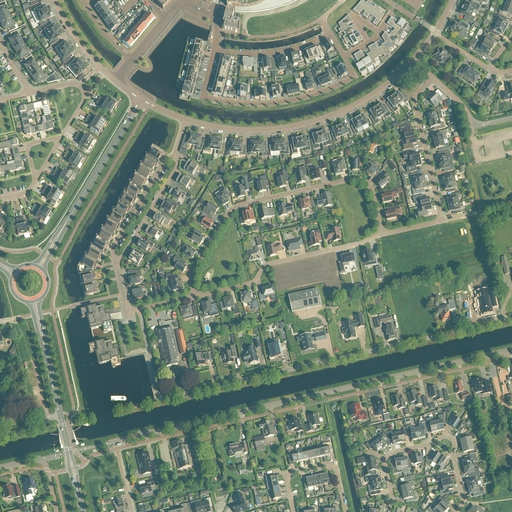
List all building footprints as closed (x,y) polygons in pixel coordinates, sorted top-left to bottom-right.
[(235,10),(235,14),(236,14),(238,15),(240,15),(246,15),(251,14),(258,14),(266,13),(272,12),(280,10),(285,8),(291,6),(298,2),(302,0),(154,0),(156,2),(163,10),(172,0),(201,0),(206,3),(207,0),(227,0),(227,7),(235,7),(235,10)] [(332,5),(327,0),(323,0),(322,1),(327,8),(331,5),(332,5)] [(327,8),(322,1),(318,4),(323,12),(322,12),(327,8)] [(362,17),(363,17),(371,3),(368,1),(366,4),(362,1),(359,5),(356,9),(353,12),(358,15),(362,10),(365,12),(362,17)] [(103,2),(95,9),(98,13),(107,7),(103,2)] [(371,3),(363,17),(366,19),(369,15),(373,17),(378,9),(375,7),(374,9),(370,6),(372,4),(371,3)] [(463,8),(462,9),(473,14),(474,10),(478,12),(480,6),(473,3),(472,6),(465,3),(465,4),(464,4),(463,7),(463,8)] [(323,12),(318,4),(313,7),(318,15),(323,12)] [(34,12),(36,18),(47,13),(46,10),(47,10),(45,7),(44,7),(39,9),(38,6),(29,10),(31,13),(34,12)] [(107,7),(98,13),(101,18),(110,12),(107,7)] [(318,15),(313,7),(309,10),(313,18),(317,15),(318,15)] [(511,15),(511,9),(504,7),(504,8),(503,10),(503,11),(503,12),(503,13),(500,12),(499,15),(506,17),(507,15),(511,16),(511,15)] [(378,9),(373,17),(376,20),(373,25),(377,27),(384,16),(380,13),(381,11),(378,9)] [(473,14),(462,9),(462,10),(461,10),(460,13),(460,14),(460,15),(467,18),(465,21),(472,24),(475,18),(471,17),(473,14)] [(313,18),(309,10),(304,13),(307,21),(313,18)] [(0,14),(0,20),(9,17),(7,11),(0,14)] [(113,17),(110,12),(101,18),(105,23),(113,17)] [(142,17),(151,24),(154,20),(146,12),(142,17)] [(239,34),(240,23),(240,15),(238,15),(237,22),(235,22),(236,14),(235,14),(234,14),(226,12),(225,19),(223,24),(224,24),(222,30),(239,34)] [(47,13),(36,18),(39,23),(38,24),(40,27),(46,24),(45,21),(50,18),(49,18),(50,17),(49,15),(48,15),(47,13)] [(307,21),(304,13),(298,16),(301,23),(307,21)] [(498,22),(496,26),(506,30),(508,24),(502,21),(504,18),(497,15),(495,20),(498,22)] [(301,23),(298,16),(293,18),(292,17),(295,27),(295,26),(296,26),(300,24),(301,23),(301,24),(301,23)] [(338,31),(340,34),(354,26),(349,28),(347,25),(352,22),(348,16),(342,22),(338,25),(341,29),(338,31)] [(0,20),(0,22),(1,26),(11,22),(9,17),(0,20)] [(117,21),(113,17),(105,23),(108,27),(117,21)] [(151,24),(142,17),(144,18),(140,22),(147,28),(151,24)] [(295,27),(292,17),(286,19),(289,29),(289,28),(290,28),(294,27),(295,26),(295,27)] [(391,18),(389,21),(404,31),(408,25),(401,20),(399,23),(391,18)] [(289,29),(286,19),(280,21),(282,30),(283,30),(287,29),(288,29),(289,29)] [(117,21),(108,27),(111,32),(120,26),(117,21)] [(392,33),(401,39),(401,38),(404,34),(403,33),(404,31),(389,21),(387,25),(395,30),(393,33),(392,33)] [(13,27),(11,22),(1,26),(3,29),(4,29),(5,31),(8,30),(9,33),(16,29),(14,26),(13,27)] [(136,26),(144,32),(147,28),(140,22),(137,26),(136,26)] [(466,34),(470,28),(464,24),(461,23),(460,23),(460,24),(459,26),(454,23),(451,29),(452,30),(451,31),(455,34),(456,32),(460,35),(464,37),(466,34)] [(44,31),(47,37),(57,31),(55,29),(56,28),(55,25),(54,26),(54,25),(49,28),(47,25),(39,30),(41,33),(44,31)] [(144,32),(136,26),(133,30),(140,36),(144,32)] [(354,26),(340,34),(341,34),(343,33),(345,37),(343,38),(345,41),(344,41),(344,42),(354,36),(352,32),(357,30),(354,26)] [(506,30),(496,26),(495,29),(491,28),(489,33),(495,36),(497,34),(503,36),(506,30)] [(128,33),(137,41),(140,36),(133,30),(129,34),(128,33)] [(9,41),(11,45),(20,40),(17,35),(18,34),(17,31),(10,35),(12,37),(9,39),(10,41),(9,41)] [(57,31),(47,37),(50,42),(48,43),(50,47),(57,42),(55,39),(60,37),(60,36),(61,35),(59,33),(58,33),(57,31)] [(137,41),(128,33),(125,37),(133,45),(137,41)] [(385,33),(383,37),(395,45),(396,45),(394,44),(397,41),(399,42),(401,39),(392,33),(389,36),(385,33)] [(485,41),(483,45),(492,50),(494,46),(495,46),(496,44),(495,43),(494,44),(490,41),(491,38),(485,34),(482,40),(485,41)] [(354,36),(344,42),(346,45),(349,43),(352,47),(363,41),(361,37),(356,40),(354,36)] [(133,45),(125,37),(121,42),(130,49),(133,45)] [(385,44),(382,46),(388,56),(391,54),(389,51),(394,48),(395,45),(383,37),(382,38),(385,44)] [(11,45),(14,50),(23,45),(20,40),(11,45)] [(203,47),(204,44),(196,42),(194,41),(193,47),(207,50),(207,48),(203,47)] [(329,41),(322,44),(326,50),(323,51),(326,57),(328,56),(329,56),(327,53),(333,50),(329,41)] [(55,50),(59,55),(68,48),(67,46),(68,46),(66,43),(65,44),(65,43),(60,46),(58,44),(52,48),(54,51),(55,50)] [(372,46),(379,58),(379,57),(383,55),(384,58),(387,56),(388,56),(382,46),(381,46),(382,47),(379,49),(376,44),(372,46)] [(14,50),(16,55),(25,50),(23,45),(14,50)] [(492,50),(483,45),(481,48),(478,46),(475,51),(481,55),(483,52),(488,55),(487,55),(489,56),(491,54),(490,53),(492,50)] [(371,53),(367,56),(373,66),(373,65),(376,63),(375,60),(379,58),(372,46),(368,48),(371,53)] [(325,57),(322,51),(319,52),(317,47),(310,49),(315,60),(315,59),(320,57),(321,59),(325,57)] [(68,48),(59,55),(63,60),(61,62),(63,65),(70,60),(68,57),(72,54),(72,53),(73,52),(71,50),(70,51),(68,48)] [(315,60),(310,49),(304,52),(307,57),(304,58),(307,66),(310,64),(309,62),(315,60)] [(23,58),(25,61),(31,57),(30,54),(28,55),(25,50),(16,55),(19,58),(20,58),(21,59),(23,58)] [(433,57),(432,58),(434,58),(432,61),(436,64),(438,62),(442,65),(444,62),(447,65),(452,58),(447,54),(442,50),(440,53),(437,51),(436,54),(435,54),(433,56),(433,57)] [(201,57),(201,54),(191,52),(190,57),(204,61),(205,58),(201,57)] [(361,52),(357,54),(367,70),(373,66),(367,56),(368,58),(366,60),(361,52)] [(298,54),(291,56),(293,65),(298,64),(299,67),(305,65),(303,59),(300,60),(298,54)] [(367,70),(357,54),(354,56),(359,65),(355,67),(360,74),(367,70)] [(24,67),(27,71),(35,65),(32,60),(33,59),(31,57),(25,61),(27,63),(24,65),(25,67),(24,67)] [(290,71),(289,64),(286,65),(284,57),(280,58),(280,59),(277,60),(280,71),(286,70),(287,72),(290,71)] [(223,58),(221,58),(220,63),(231,66),(232,61),(233,61),(233,60),(231,60),(223,58)] [(254,65),(254,60),(248,60),(243,59),(243,64),(243,67),(254,68),(254,73),(257,73),(257,65),(254,65)] [(276,72),(275,64),(270,64),(270,59),(263,60),(264,70),(268,70),(268,72),(276,72)] [(67,69),(71,74),(81,65),(80,63),(80,62),(78,60),(77,60),(73,64),(71,61),(63,67),(66,70),(67,69)] [(198,68),(199,65),(189,62),(187,67),(201,71),(202,69),(198,68)] [(231,66),(220,63),(219,68),(230,71),(231,66)] [(27,71),(30,75),(38,69),(35,65),(27,71)] [(81,65),(71,74),(75,79),(86,69),(85,69),(86,68),(84,66),(83,67),(81,65)] [(335,68),(332,70),(336,76),(339,74),(341,78),(348,74),(343,66),(336,70),(335,68)] [(42,74),(40,71),(42,70),(40,68),(38,69),(30,75),(33,80),(42,74)] [(230,71),(219,68),(217,73),(229,76),(228,76),(230,71)] [(476,81),(480,76),(475,73),(475,72),(473,71),(472,71),(467,68),(465,71),(462,69),(458,76),(461,78),(463,76),(470,80),(469,83),(471,84),(470,85),(472,85),(474,86),(477,82),(476,81)] [(332,83),(330,79),(333,78),(330,70),(326,71),(329,76),(318,81),(321,87),(332,83)] [(304,82),(307,92),(313,90),(311,84),(315,83),(313,77),(312,77),(311,74),(310,72),(305,73),(307,79),(306,79),(307,81),(304,82)] [(195,78),(196,75),(186,73),(185,78),(199,81),(199,79),(195,78)] [(229,76),(217,73),(216,79),(228,82),(227,81),(228,76),(229,76)] [(45,79),(42,74),(33,80),(36,83),(37,82),(38,84),(43,80),(44,82),(45,81),(47,84),(57,82),(60,81),(57,76),(55,74),(47,80),(46,78),(45,79)] [(228,82),(216,79),(214,84),(226,87),(227,82),(228,82)] [(298,89),(302,88),(300,80),(295,81),(296,85),(290,86),(290,88),(286,89),(288,96),(299,94),(298,89)] [(480,92),(478,95),(484,99),(486,95),(489,97),(496,87),(490,83),(490,82),(487,80),(483,86),(480,91),(480,92)] [(193,88),(193,86),(183,83),(182,88),(196,92),(197,89),(193,88)] [(214,84),(213,89),(225,92),(224,92),(226,87),(214,84)] [(247,99),(248,87),(244,87),(245,85),(238,84),(237,91),(241,91),(240,98),(247,99)] [(501,94),(503,101),(510,100),(510,101),(511,100),(511,86),(507,88),(508,93),(501,94)] [(283,92),(283,87),(272,88),(273,98),(281,97),(280,92),(283,92)] [(195,95),(196,92),(182,88),(182,89),(184,89),(182,96),(186,97),(186,96),(191,97),(191,94),(193,94),(192,94),(195,95)] [(213,89),(212,95),(223,97),(224,92),(225,92),(213,89)] [(257,89),(257,92),(254,92),(255,99),(266,99),(266,91),(263,91),(263,89),(257,89)] [(431,101),(430,102),(435,107),(442,100),(440,98),(443,96),(438,91),(434,95),(431,92),(426,96),(431,101)] [(395,94),(392,95),(399,105),(404,101),(406,104),(408,101),(402,93),(399,94),(398,93),(395,95),(395,94)] [(399,105),(392,95),(389,98),(390,99),(388,101),(392,106),(389,108),(394,114),(398,110),(396,107),(399,105)] [(99,98),(98,101),(112,110),(117,102),(113,100),(111,102),(107,99),(105,101),(99,98)] [(112,110),(98,101),(96,104),(102,108),(100,110),(109,115),(112,110)] [(44,102),(33,105),(34,111),(41,110),(41,111),(42,111),(44,117),(50,116),(48,104),(47,104),(47,102),(44,102)] [(19,111),(22,122),(28,121),(27,114),(28,114),(28,113),(34,111),(33,105),(21,107),(21,108),(19,108),(19,110),(19,111)] [(378,106),(375,107),(381,117),(384,115),(386,119),(391,116),(387,109),(384,111),(381,105),(378,107),(378,106)] [(381,117),(375,107),(372,110),(373,110),(370,112),(374,117),(371,119),(375,126),(380,123),(378,119),(381,117)] [(427,116),(429,122),(439,120),(442,119),(440,110),(433,111),(434,115),(427,116)] [(50,116),(44,117),(41,118),(42,123),(41,123),(42,126),(38,127),(39,133),(51,130),(53,129),(52,127),(53,127),(50,116)] [(88,116),(87,119),(101,128),(105,123),(96,117),(95,119),(88,116)] [(360,116),(357,117),(362,128),(367,125),(369,129),(372,127),(369,120),(366,122),(363,116),(360,117),(360,116)] [(362,128),(357,117),(354,120),(352,122),(355,127),(352,129),(356,136),(359,134),(357,131),(362,128)] [(101,128),(87,119),(85,122),(87,124),(86,125),(98,133),(101,128)] [(439,120),(429,122),(430,129),(437,127),(438,131),(445,129),(443,123),(440,124),(439,120)] [(28,121),(22,122),(24,134),(25,134),(25,136),(27,135),(28,136),(39,133),(38,127),(31,128),(31,127),(30,127),(28,121)] [(341,125),(338,126),(342,137),(348,135),(350,138),(352,137),(350,130),(347,131),(344,125),(342,126),(341,125)] [(342,137),(338,126),(335,128),(335,129),(333,130),(335,136),(332,137),(335,144),(338,143),(337,139),(342,137)] [(404,133),(405,140),(415,138),(413,131),(409,132),(409,129),(406,129),(406,126),(399,127),(401,134),(404,133)] [(432,137),(434,143),(443,141),(447,140),(446,134),(447,134),(446,130),(438,132),(439,136),(432,137)] [(322,144),(318,132),(315,134),(316,135),(313,136),(315,142),(312,143),(314,150),(320,149),(318,145),(322,144)] [(322,132),(318,132),(322,144),(325,143),(326,147),(332,145),(330,138),(327,138),(325,132),(322,133),(322,132)] [(78,134),(76,137),(91,146),(94,141),(85,135),(84,137),(78,134)] [(187,144),(193,146),(196,136),(190,134),(189,138),(188,141),(184,140),(183,144),(187,145),(187,144)] [(196,136),(193,146),(197,147),(196,151),(201,152),(203,145),(200,144),(201,141),(202,137),(200,137),(200,136),(196,135),(196,136)] [(91,146),(76,137),(74,140),(80,144),(79,145),(88,151),(91,146)] [(301,149),(298,137),(295,139),(296,140),(293,140),(294,147),(291,147),(293,155),(298,154),(297,150),(301,149)] [(302,138),(298,137),(301,149),(305,148),(306,152),(311,151),(309,144),(306,144),(305,138),(302,138)] [(415,138),(405,140),(406,143),(403,144),(404,150),(413,148),(412,145),(416,144),(415,138)] [(211,150),(214,150),(216,140),(210,139),(209,142),(209,146),(206,145),(205,151),(210,152),(211,150)] [(216,140),(214,150),(218,151),(217,155),(223,156),(224,148),(221,148),(222,145),(222,141),(220,141),(220,140),(216,139),(216,140)] [(278,141),(278,142),(279,152),(283,152),(284,156),(289,155),(288,147),(285,148),(285,144),(284,141),(282,141),(282,140),(278,141)] [(13,141),(2,144),(3,150),(10,149),(10,150),(12,150),(13,156),(19,155),(17,143),(16,143),(16,141),(14,142),(13,141)] [(443,141),(434,143),(435,150),(442,148),(442,151),(449,150),(448,144),(444,145),(443,141)] [(236,153),(237,142),(231,142),(230,146),(230,149),(227,148),(227,156),(230,156),(230,152),(236,153)] [(237,142),(236,153),(240,153),(240,156),(245,156),(246,150),(243,150),(243,146),(243,143),(241,143),(241,142),(237,142)] [(258,143),(258,153),(261,153),(261,157),(267,157),(267,150),(264,150),(264,146),(264,143),(261,143),(261,142),(258,142),(258,143)] [(279,152),(278,142),(272,142),(272,146),(273,149),(270,149),(271,157),(274,157),(273,153),(279,152)] [(378,146),(375,142),(370,145),(368,152),(372,153),(374,148),(378,146)] [(254,154),(258,153),(258,143),(251,143),(251,147),(251,150),(248,150),(249,156),(254,156),(254,154)] [(158,161),(161,156),(162,157),(165,153),(159,149),(155,146),(155,147),(153,145),(150,150),(151,150),(152,150),(150,153),(149,152),(147,155),(158,161)] [(444,157),(437,158),(439,164),(448,162),(452,161),(454,161),(453,158),(452,157),(451,157),(450,156),(451,156),(449,151),(443,152),(444,157)] [(67,152),(65,155),(80,164),(83,159),(74,153),(73,155),(67,152)] [(407,163),(410,162),(420,160),(418,154),(413,155),(412,152),(403,154),(404,160),(406,160),(407,163)] [(22,166),(19,155),(13,156),(15,163),(13,163),(14,164),(7,166),(8,172),(20,170),(20,169),(22,169),(22,166)] [(80,164),(65,155),(63,158),(69,162),(68,163),(77,169),(80,164)] [(152,170),(156,165),(157,166),(159,162),(160,162),(158,161),(147,155),(145,159),(147,160),(145,162),(143,162),(144,161),(143,161),(142,164),(152,170)] [(359,171),(359,166),(363,165),(362,158),(359,158),(359,159),(357,159),(357,162),(352,162),(352,172),(359,171)] [(333,165),(335,176),(343,174),(342,171),(346,170),(343,159),(336,161),(333,165)] [(420,160),(410,162),(411,166),(406,167),(407,173),(417,171),(416,168),(421,166),(420,160)] [(184,170),(193,176),(196,170),(203,174),(205,171),(189,161),(184,170)] [(377,174),(381,168),(376,165),(376,164),(370,161),(368,164),(369,165),(364,173),(369,176),(370,175),(372,176),(375,172),(377,174)] [(448,162),(439,164),(440,171),(447,169),(448,172),(455,171),(453,165),(452,161),(448,162)] [(147,179),(150,174),(151,175),(154,171),(152,170),(142,164),(139,168),(140,168),(141,169),(139,172),(138,171),(138,170),(136,173),(147,179)] [(0,174),(8,172),(7,166),(0,167),(0,166),(0,174)] [(295,178),(296,181),(297,185),(299,184),(299,185),(302,184),(302,183),(305,183),(303,176),(307,175),(305,167),(299,168),(300,173),(295,174),(296,178),(295,178)] [(310,171),(311,177),(312,177),(313,181),(315,180),(316,181),(318,180),(320,179),(319,173),(320,173),(319,169),(310,171)] [(56,170),(54,173),(69,182),(72,177),(63,171),(62,173),(56,170)] [(279,174),(281,179),(277,179),(280,189),(286,187),(285,184),(289,183),(286,172),(279,174)] [(69,182),(54,173),(52,176),(58,179),(57,181),(66,187),(69,182)] [(141,188),(145,183),(146,184),(148,180),(149,180),(147,179),(136,173),(134,177),(136,178),(134,181),(132,180),(133,180),(132,179),(131,182),(141,188)] [(378,178),(380,181),(376,184),(377,184),(376,185),(378,187),(378,186),(380,189),(388,183),(385,180),(389,177),(385,173),(378,178)] [(442,179),(444,185),(453,183),(456,183),(454,177),(456,177),(455,173),(446,175),(446,178),(442,179)] [(414,181),(415,185),(425,182),(424,176),(417,178),(416,174),(410,176),(411,182),(414,181)] [(176,183),(186,189),(189,185),(192,187),(195,181),(188,177),(186,180),(180,176),(176,183)] [(257,184),(259,193),(266,192),(265,186),(268,185),(266,176),(260,178),(261,183),(257,184)] [(242,186),(235,188),(237,198),(245,197),(244,192),(249,191),(248,188),(247,180),(241,181),(242,186)] [(136,198),(136,197),(139,192),(140,193),(143,189),(143,190),(143,189),(141,188),(131,182),(128,186),(129,186),(130,187),(128,190),(127,189),(127,188),(125,191),(136,198)] [(425,182),(415,185),(415,188),(412,189),(413,196),(421,194),(420,190),(427,189),(425,182)] [(453,183),(444,185),(445,191),(449,190),(450,193),(456,192),(455,189),(454,189),(453,183)] [(45,188),(43,191),(58,200),(61,195),(52,189),(51,191),(45,188)] [(169,195),(178,201),(181,197),(183,199),(186,194),(181,191),(179,194),(172,189),(169,195)] [(218,193),(219,193),(217,198),(223,207),(229,203),(227,200),(230,198),(224,189),(218,193)] [(384,197),(381,197),(383,204),(392,202),(392,198),(397,197),(395,190),(383,193),(384,197)] [(58,200),(43,191),(41,194),(47,197),(46,199),(51,202),(49,205),(53,208),(58,200)] [(130,207),(134,201),(135,202),(137,198),(137,199),(138,198),(136,197),(136,198),(125,191),(123,195),(125,196),(123,199),(121,198),(122,198),(121,198),(120,200),(130,207)] [(448,203),(448,206),(459,204),(458,200),(461,199),(460,193),(452,195),(453,198),(447,200),(446,201),(447,203),(448,203)] [(322,196),(323,200),(321,200),(320,200),(317,201),(318,207),(324,206),(324,208),(332,206),(330,194),(322,196)] [(419,204),(420,207),(430,205),(430,204),(431,203),(430,201),(429,200),(429,199),(422,200),(421,196),(413,198),(414,202),(415,202),(416,205),(419,204)] [(300,204),(298,204),(299,208),(301,208),(302,211),(309,209),(308,209),(310,208),(311,209),(314,209),(312,201),(307,202),(306,199),(299,201),(300,204)] [(125,216),(128,210),(129,211),(132,208),(132,207),(130,207),(120,200),(117,204),(118,204),(119,205),(117,208),(116,207),(114,209),(125,216)] [(161,208),(166,212),(165,214),(168,215),(169,213),(170,214),(172,210),(174,212),(178,206),(171,202),(169,205),(164,202),(161,208)] [(464,213),(463,207),(462,203),(459,204),(448,206),(449,209),(448,210),(449,212),(450,212),(456,211),(457,214),(464,213)] [(203,212),(209,216),(211,213),(215,216),(218,209),(210,204),(207,210),(205,209),(203,212)] [(277,206),(280,217),(288,215),(287,214),(294,212),(292,206),(287,207),(286,208),(285,204),(277,206)] [(34,205),(32,209),(47,218),(52,210),(48,207),(46,210),(41,207),(40,209),(34,205)] [(430,205),(420,207),(420,211),(417,211),(419,218),(428,216),(427,212),(432,211),(431,210),(432,209),(431,207),(431,206),(430,205)] [(385,214),(387,221),(396,218),(396,215),(400,214),(399,207),(387,210),(388,213),(385,214)] [(269,211),(267,211),(267,208),(259,210),(261,220),(269,218),(275,217),(273,210),(269,211)] [(47,218),(32,209),(30,212),(36,215),(35,217),(40,220),(38,223),(42,225),(47,218)] [(119,225),(123,220),(124,220),(126,217),(125,216),(114,209),(112,213),(114,214),(112,217),(110,216),(111,216),(110,216),(109,218),(119,225)] [(243,218),(241,218),(240,219),(240,220),(241,225),(245,224),(245,223),(255,221),(252,212),(243,214),(243,218)] [(211,227),(213,224),(210,222),(211,219),(203,214),(200,219),(204,221),(202,225),(210,230),(210,229),(211,229),(212,228),(211,227)] [(153,221),(162,226),(163,223),(168,226),(172,220),(165,216),(163,219),(157,215),(153,221)] [(23,218),(19,219),(23,236),(32,234),(31,229),(28,230),(27,224),(24,225),(23,218)] [(114,234),(117,229),(118,230),(121,226),(119,225),(109,218),(106,222),(107,223),(107,222),(108,223),(106,226),(105,225),(103,227),(114,234)] [(23,236),(19,219),(16,220),(17,226),(15,227),(16,232),(13,233),(14,238),(23,236)] [(108,243),(112,238),(113,239),(115,235),(114,234),(103,227),(101,232),(101,231),(103,232),(101,235),(99,234),(100,234),(99,234),(98,237),(108,243)] [(146,233),(155,239),(157,235),(160,237),(163,232),(157,228),(155,231),(149,228),(146,233)] [(340,236),(340,235),(340,233),(339,233),(338,229),(331,231),(331,233),(325,234),(326,241),(333,239),(333,242),(341,241),(340,236)] [(454,229),(446,231),(447,235),(445,235),(447,244),(456,242),(454,229)] [(200,238),(202,235),(195,230),(192,235),(194,236),(192,240),(200,245),(202,243),(203,243),(205,240),(200,238)] [(309,244),(310,248),(320,245),(319,243),(322,242),(319,231),(314,232),(315,236),(310,237),(312,243),(309,244)] [(436,246),(433,234),(425,235),(426,239),(424,239),(426,248),(436,246)] [(103,252),(106,247),(107,248),(110,244),(108,243),(98,237),(95,241),(96,241),(97,241),(95,244),(94,243),(92,246),(103,252)] [(295,242),(287,244),(289,251),(295,250),(296,251),(300,250),(299,246),(303,245),(301,239),(295,240),(295,242)] [(151,250),(155,244),(148,240),(146,244),(141,241),(137,247),(146,252),(149,254),(151,250)] [(394,243),(385,245),(388,257),(397,256),(394,243)] [(185,252),(183,255),(191,260),(192,259),(193,259),(194,257),(193,257),(195,254),(189,250),(191,248),(185,244),(182,249),(185,252)] [(267,247),(269,257),(277,255),(276,252),(282,251),(281,245),(275,246),(275,245),(267,247)] [(88,252),(87,255),(97,261),(101,256),(102,257),(104,253),(103,252),(92,246),(90,250),(92,251),(90,253),(88,253),(89,252),(88,252)] [(261,259),(259,251),(258,248),(255,249),(255,252),(247,253),(249,261),(254,260),(254,261),(256,260),(261,259)] [(129,260),(138,266),(143,257),(135,251),(129,260)] [(371,251),(362,253),(363,257),(363,260),(364,260),(365,264),(373,263),(373,264),(376,263),(375,257),(372,258),(371,251)] [(87,255),(84,259),(85,259),(86,260),(84,263),(83,262),(83,261),(81,264),(92,271),(95,265),(96,266),(99,262),(97,261),(87,255)] [(345,256),(341,257),(342,262),(339,263),(341,273),(345,273),(344,267),(349,266),(348,264),(355,263),(353,255),(349,256),(349,255),(345,256)] [(177,266),(175,269),(183,274),(184,271),(186,271),(186,270),(186,269),(187,268),(185,267),(186,264),(176,257),(173,263),(177,266)] [(505,275),(510,274),(506,257),(501,258),(505,275)] [(317,268),(312,269),(315,280),(322,278),(320,271),(326,270),(327,273),(332,271),(331,270),(336,269),(334,259),(330,260),(330,259),(325,260),(325,259),(321,261),(315,263),(317,268)] [(129,280),(131,286),(140,284),(139,278),(142,278),(141,271),(133,271),(132,279),(129,280)] [(82,282),(83,285),(95,283),(95,282),(93,277),(95,276),(94,272),(80,275),(81,280),(82,280),(82,279),(83,279),(84,282),(82,283),(82,282)] [(166,274),(166,280),(171,281),(172,287),(168,288),(169,293),(174,292),(182,290),(182,289),(183,289),(182,286),(180,278),(178,279),(173,280),(173,279),(173,275),(166,274)] [(83,285),(83,286),(84,290),(86,289),(86,293),(85,293),(84,293),(85,296),(97,293),(96,287),(97,287),(96,282),(97,282),(95,282),(95,283),(83,285)] [(265,300),(264,297),(265,296),(267,299),(270,297),(273,301),(276,300),(274,292),(275,291),(274,288),(273,288),(273,287),(262,289),(263,293),(259,294),(260,301),(265,300)] [(135,301),(137,300),(137,302),(141,301),(141,299),(146,298),(144,294),(142,294),(141,290),(132,292),(133,297),(134,297),(135,301)] [(321,306),(318,290),(288,296),(292,312),(321,306)] [(478,300),(476,301),(478,308),(480,307),(480,311),(482,311),(482,315),(492,313),(491,308),(496,307),(493,290),(486,292),(487,297),(478,299),(478,300)] [(241,300),(241,304),(243,303),(243,304),(247,303),(248,308),(252,307),(253,311),(259,309),(256,301),(251,302),(249,293),(245,293),(245,292),(241,293),(241,294),(240,295),(242,300),(241,300)] [(220,303),(221,311),(234,308),(233,304),(232,304),(231,298),(224,300),(224,302),(220,303)] [(450,320),(448,310),(450,310),(450,311),(456,309),(454,300),(448,301),(449,307),(447,307),(447,306),(439,308),(439,304),(439,303),(435,304),(436,308),(435,309),(436,316),(441,315),(442,322),(447,321),(448,321),(449,321),(449,320),(450,320)] [(467,310),(466,303),(462,304),(462,300),(458,301),(461,312),(467,310)] [(219,315),(217,308),(217,305),(211,307),(210,302),(209,302),(208,301),(206,302),(206,303),(202,304),(204,314),(205,319),(210,318),(219,315)] [(181,312),(181,313),(182,314),(181,315),(181,318),(183,317),(183,318),(184,318),(184,320),(198,317),(195,307),(190,308),(190,306),(186,307),(186,308),(181,309),(181,312)] [(113,351),(112,343),(115,343),(109,315),(105,316),(104,308),(97,310),(96,307),(81,311),(83,319),(88,318),(94,344),(89,345),(91,354),(96,353),(99,365),(111,362),(112,367),(121,365),(117,350),(113,351)] [(344,324),(345,329),(342,330),(344,336),(346,335),(347,340),(356,338),(354,329),(357,328),(357,329),(364,327),(362,315),(355,317),(356,322),(352,323),(352,322),(344,324)] [(387,322),(386,317),(374,320),(376,329),(381,328),(380,324),(384,323),(385,328),(384,328),(386,336),(388,342),(392,341),(389,327),(388,322),(387,322)] [(177,359),(178,358),(177,354),(178,354),(172,327),(156,331),(158,342),(159,345),(159,344),(163,360),(165,361),(167,368),(178,365),(177,359)] [(176,332),(177,337),(181,355),(187,354),(182,330),(176,332)] [(310,335),(301,337),(304,352),(313,350),(311,341),(316,340),(316,342),(326,340),(325,334),(315,336),(315,338),(311,339),(310,335)] [(275,358),(281,357),(281,356),(287,355),(285,344),(280,345),(280,344),(269,346),(271,355),(269,356),(270,362),(276,360),(275,358)] [(236,358),(235,353),(234,347),(227,349),(228,352),(227,353),(223,354),(224,357),(223,357),(223,361),(225,361),(226,365),(228,364),(228,365),(232,364),(232,363),(234,363),(233,359),(236,358)] [(248,355),(243,356),(245,363),(250,362),(250,364),(258,362),(255,348),(247,350),(248,355)] [(310,351),(303,353),(305,360),(313,358),(313,357),(316,356),(315,353),(311,354),(310,351)] [(195,359),(196,364),(198,363),(199,367),(206,365),(205,361),(206,361),(207,362),(211,361),(210,354),(203,355),(203,354),(196,356),(197,359),(195,359)] [(37,383),(33,369),(27,370),(31,385),(37,383)] [(481,379),(472,381),(475,392),(475,394),(482,393),(483,395),(491,393),(488,382),(482,383),(481,379)] [(464,392),(463,392),(461,382),(454,383),(456,394),(461,393),(461,395),(462,401),(470,399),(469,393),(465,394),(464,392)] [(430,394),(431,399),(435,398),(436,402),(444,400),(442,393),(438,394),(438,392),(437,387),(430,389),(431,393),(430,394)] [(408,394),(410,404),(414,403),(415,406),(422,405),(421,398),(417,399),(416,397),(417,397),(415,392),(408,394)] [(403,400),(400,400),(399,396),(392,398),(394,407),(398,407),(398,410),(405,408),(403,400)] [(376,412),(375,413),(376,417),(383,415),(382,411),(385,410),(384,406),(383,406),(381,400),(380,400),(379,399),(378,400),(377,401),(373,402),(376,412)] [(352,406),(352,407),(349,407),(351,414),(352,415),(353,419),(355,418),(356,422),(367,420),(366,412),(361,413),(359,405),(356,406),(356,405),(355,405),(353,405),(352,406)] [(450,426),(455,430),(461,422),(457,420),(459,417),(454,413),(449,421),(452,422),(450,426)] [(308,417),(310,426),(306,426),(307,433),(314,431),(313,427),(320,426),(318,415),(308,417)] [(439,422),(436,422),(438,432),(444,431),(442,423),(446,422),(444,415),(438,417),(439,422)] [(438,432),(436,422),(432,423),(431,418),(425,420),(427,426),(430,426),(431,433),(438,432)] [(288,421),(290,431),(296,430),(297,433),(303,431),(301,422),(298,422),(297,419),(288,421)] [(467,430),(471,424),(466,421),(463,419),(462,419),(461,422),(455,430),(461,433),(463,429),(466,431),(467,430)] [(264,424),(259,425),(259,426),(259,427),(259,428),(260,429),(262,429),(264,436),(254,439),(256,449),(266,446),(264,438),(275,436),(273,426),(270,427),(268,421),(263,422),(264,424)] [(420,429),(417,430),(419,439),(425,438),(424,430),(426,430),(425,423),(420,424),(420,427),(419,427),(420,429)] [(419,439),(417,430),(414,430),(413,428),(412,429),(412,426),(406,427),(408,434),(411,433),(413,441),(419,439)] [(403,432),(397,433),(399,444),(405,442),(404,437),(407,436),(406,430),(403,430),(403,432)] [(399,444),(397,433),(394,434),(393,431),(386,433),(388,440),(392,439),(393,445),(399,444)] [(379,436),(375,440),(376,442),(383,450),(385,448),(385,447),(387,446),(385,443),(388,440),(381,433),(378,435),(379,436)] [(462,444),(462,447),(472,445),(471,441),(475,440),(474,434),(466,435),(467,439),(461,441),(460,441),(461,445),(462,444)] [(383,450),(376,442),(375,440),(369,445),(368,444),(365,445),(369,450),(373,448),(377,453),(379,452),(380,452),(383,450)] [(172,443),(173,450),(174,450),(179,470),(194,466),(190,446),(184,448),(182,441),(172,443)] [(328,446),(323,448),(325,456),(331,455),(330,451),(333,451),(331,443),(328,443),(328,446)] [(242,446),(238,447),(237,444),(229,445),(230,452),(228,452),(230,458),(235,456),(234,455),(243,453),(243,454),(248,453),(246,445),(242,446)] [(472,445),(462,447),(463,449),(462,450),(463,453),(464,453),(470,452),(471,455),(477,454),(476,448),(473,448),(472,445)] [(299,462),(297,454),(291,455),(291,452),(288,452),(289,460),(292,460),(293,463),(293,464),(299,462)] [(146,469),(140,470),(142,476),(153,473),(152,468),(151,468),(148,453),(137,456),(138,459),(137,460),(138,461),(139,462),(139,464),(142,464),(143,465),(145,464),(146,469)] [(433,463),(435,465),(441,456),(435,453),(431,459),(429,458),(429,457),(426,457),(425,464),(430,467),(433,463)] [(412,457),(414,465),(417,465),(418,465),(418,466),(421,466),(421,468),(424,468),(421,455),(416,456),(415,455),(414,455),(413,456),(412,457)] [(464,467),(464,468),(473,466),(472,463),(477,462),(476,455),(469,457),(469,460),(462,462),(463,463),(462,464),(463,466),(464,467)] [(441,456),(435,465),(438,467),(436,471),(438,473),(445,471),(448,467),(443,465),(446,460),(441,456)] [(366,464),(367,467),(376,465),(376,462),(377,462),(376,458),(373,459),(369,460),(368,457),(356,459),(358,465),(366,464)] [(406,458),(400,459),(403,473),(409,471),(409,470),(411,469),(410,463),(407,464),(406,458)] [(400,459),(394,461),(396,466),(392,467),(394,475),(403,473),(400,459)] [(376,465),(367,467),(367,470),(363,471),(365,477),(372,475),(371,472),(375,471),(376,471),(378,471),(377,467),(376,465)] [(473,477),(479,475),(480,475),(479,469),(474,470),(473,466),(464,468),(464,470),(464,471),(464,473),(465,473),(465,475),(472,473),(473,477)] [(239,470),(241,475),(252,473),(250,467),(239,470)] [(267,485),(278,483),(277,477),(276,477),(274,478),(273,474),(265,476),(267,485)] [(328,475),(322,476),(324,485),(329,483),(330,486),(333,486),(331,478),(328,478),(328,475)] [(441,482),(442,485),(451,483),(451,481),(452,480),(451,478),(450,478),(450,477),(446,478),(445,475),(436,477),(438,482),(441,482)] [(468,487),(468,488),(478,486),(477,483),(480,482),(479,475),(473,477),(474,480),(467,482),(467,483),(467,484),(467,486),(468,487)] [(371,482),(372,486),(381,484),(380,478),(373,479),(373,476),(365,478),(366,483),(371,482)] [(313,487),(311,478),(306,480),(307,483),(304,484),(305,490),(308,490),(308,488),(313,487)] [(25,484),(22,485),(23,489),(25,497),(26,502),(32,500),(31,495),(30,490),(35,489),(35,485),(33,486),(32,479),(25,481),(25,484)] [(140,487),(142,495),(152,492),(151,487),(154,486),(153,481),(147,482),(148,485),(140,487)] [(401,488),(402,494),(412,492),(411,488),(414,488),(413,482),(407,483),(407,486),(401,488)] [(451,483),(442,485),(443,489),(439,490),(441,495),(442,495),(449,494),(448,491),(453,489),(453,488),(453,485),(452,485),(451,483)] [(383,490),(381,484),(372,486),(368,487),(369,490),(371,496),(376,495),(375,492),(380,491),(383,490)] [(6,499),(9,500),(10,498),(12,497),(14,499),(19,498),(18,494),(19,493),(17,486),(13,487),(13,488),(10,489),(10,486),(8,486),(7,485),(4,486),(4,487),(2,487),(4,495),(3,497),(4,497),(5,499),(6,499)] [(478,486),(468,488),(469,490),(468,491),(469,493),(470,493),(470,495),(477,493),(478,497),(484,495),(483,489),(478,490),(478,486)] [(412,492),(402,494),(404,500),(410,499),(411,502),(417,501),(416,495),(413,496),(412,492)] [(234,511),(240,511),(247,509),(241,495),(234,497),(237,505),(232,507),(233,510),(234,511)] [(440,504),(438,507),(442,511),(445,511),(449,509),(444,504),(446,502),(442,497),(441,497),(437,501),(440,504)] [(205,504),(202,505),(203,511),(210,511),(209,506),(212,505),(210,499),(204,500),(205,504)] [(116,509),(117,511),(122,511),(124,511),(123,508),(124,507),(122,500),(113,502),(113,505),(115,505),(116,509)] [(203,511),(202,505),(198,505),(197,502),(191,503),(193,510),(196,509),(196,511),(203,511)]
